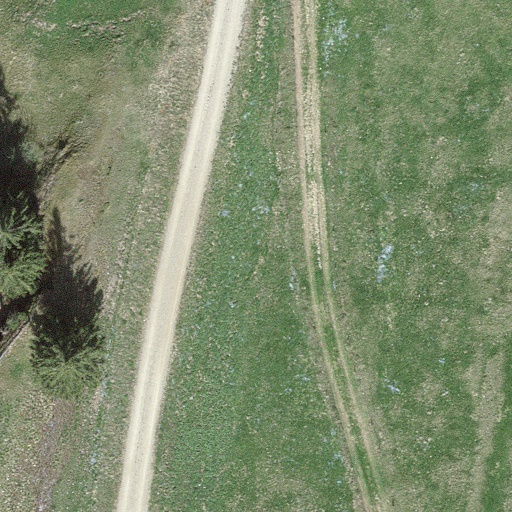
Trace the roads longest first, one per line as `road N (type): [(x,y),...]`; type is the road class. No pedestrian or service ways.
road 1 (track): [(240,0),(178,320),(151,511)]
road 2 (track): [(316,0),(382,511)]
